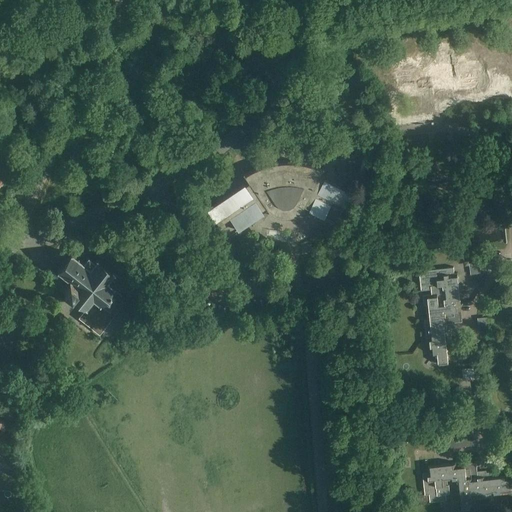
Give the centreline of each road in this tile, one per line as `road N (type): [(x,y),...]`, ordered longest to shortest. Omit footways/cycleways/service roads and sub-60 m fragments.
road 1 (residential): [(15,237),(123,0)]
road 2 (unclassified): [(299,292),(323,511)]
road 3 (residential): [(151,189),(260,293),(299,292)]
road 4 (residential): [(276,72),(131,0)]
road 5 (residential): [(506,157),(444,127),(356,139)]
road 6 (residential): [(15,237),(37,242),(151,189)]
road 7 (residential): [(151,189),(251,119)]
